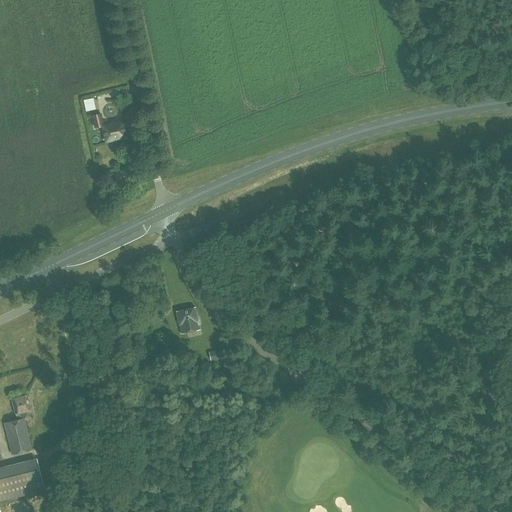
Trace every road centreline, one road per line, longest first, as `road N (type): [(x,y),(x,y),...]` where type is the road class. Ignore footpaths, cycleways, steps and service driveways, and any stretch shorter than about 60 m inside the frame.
road 1 (unclassified): [(504,511),(222,320),(199,294),(173,238)]
road 2 (primary): [(166,214),(330,145),(511,107)]
road 3 (unclassified): [(173,238),(370,169),(511,133)]
road 4 (unclassified): [(166,214),(123,0)]
road 5 (track): [(71,443),(68,289)]
road 6 (primary): [(57,265),(166,214)]
